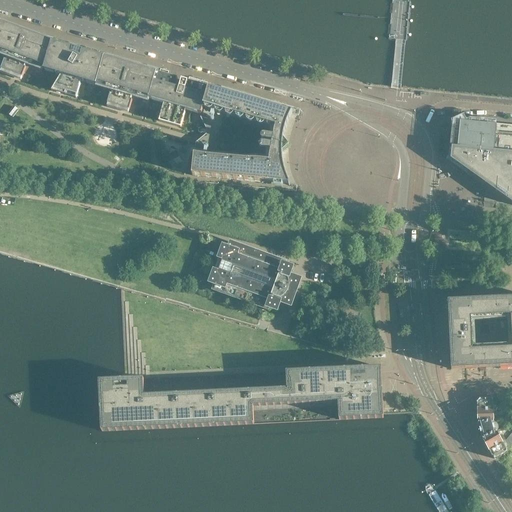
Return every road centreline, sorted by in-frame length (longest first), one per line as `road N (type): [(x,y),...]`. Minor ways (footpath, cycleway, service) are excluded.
road 1 (tertiary): [(299,88),(1,0)]
road 2 (tertiary): [(299,88),(396,143),(405,164),(401,213)]
road 3 (tertiary): [(443,415),(423,266)]
road 4 (tertiary): [(394,267),(397,337),(426,391)]
